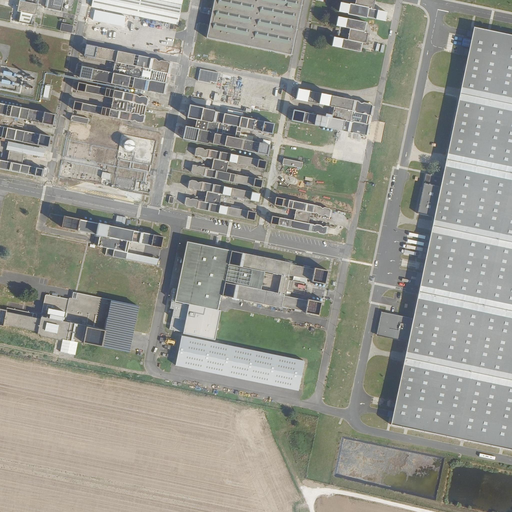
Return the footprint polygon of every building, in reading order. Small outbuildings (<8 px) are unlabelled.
[(24,0),(23,4),(18,3),(16,12),(20,12),(20,15),(32,17),(33,13),(35,14),(38,0),(24,0)] [(47,0),(46,8),(60,11),(62,6),(62,0),(47,0)] [(92,0),(91,7),(121,13),(178,24),(182,0),(92,0)] [(291,55),(302,0),(214,0),(206,38),(291,55)] [(341,2),(339,11),(354,14),(355,15),(386,21),(388,12),(374,9),(376,0),(356,0),(356,4),(351,3),(350,4),(341,2)] [(126,16),(95,10),(93,20),(124,26),(126,16)] [(32,17),(20,15),(16,14),(14,21),(30,25),(32,17)] [(334,37),(332,46),(361,52),(363,42),(367,43),(369,32),(365,31),(367,22),(338,16),(336,25),(351,28),(348,40),(334,37)] [(61,23),(59,31),(71,33),(72,26),(61,23)] [(511,33),(475,26),(444,178),(426,174),(418,213),(436,217),(415,319),(383,312),(378,335),(410,341),(393,426),(511,450),(511,33)] [(74,102),(72,109),(130,121),(132,123),(134,121),(140,123),(142,123),(143,122),(144,115),(144,114),(145,107),(146,106),(148,99),(146,97),(140,96),(137,93),(135,94),(122,92),(123,87),(149,92),(149,91),(163,94),(165,84),(165,82),(167,74),(168,73),(169,64),(166,61),(161,60),(158,61),(155,59),(128,53),(86,45),(83,56),(115,62),(112,73),(81,67),(79,78),(105,83),(104,88),(78,83),(76,91),(113,98),(111,109),(74,102)] [(218,72),(199,68),(197,80),(206,82),(207,80),(216,82),(218,72)] [(332,118),(326,117),(294,110),(292,120),(311,124),(366,135),(372,106),(371,104),(364,102),(361,103),(359,101),(351,99),(298,88),(296,99),(334,106),(332,115),(332,118)] [(231,96),(216,93),(215,101),(229,104),(230,102),(231,98),(231,96)] [(0,138),(18,142),(48,148),(50,136),(21,131),(22,127),(16,126),(18,119),(52,126),(54,114),(0,103),(0,138)] [(191,105),(188,117),(197,119),(212,121),(214,121),(255,129),(273,133),(275,123),(240,116),(216,111),(214,110),(191,105)] [(71,115),(70,121),(87,125),(88,119),(71,115)] [(214,121),(212,121),(197,119),(195,128),(210,131),(211,132),(252,140),(253,136),(240,134),(241,128),(254,131),(255,129),(214,121)] [(186,126),(184,138),(207,143),(209,142),(269,154),(271,144),(252,140),(211,132),(210,131),(195,128),(186,126)] [(124,146),(125,149),(127,150),(129,151),(132,150),(134,149),(135,146),(135,144),(134,142),(132,140),(130,140),(128,140),(126,141),(124,144),(124,146)] [(7,142),(5,149),(35,156),(37,148),(7,142)] [(265,169),(267,160),(208,148),(205,149),(204,147),(199,146),(197,147),(195,155),(198,155),(200,154),(201,156),(206,157),(208,156),(214,158),(214,159),(229,162),(265,169)] [(0,169),(46,179),(48,168),(43,167),(43,169),(21,164),(23,154),(8,151),(6,161),(0,160),(0,169)] [(284,158),(282,164),(301,168),(303,162),(284,158)] [(227,172),(229,162),(214,159),(212,169),(227,172)] [(195,165),(193,164),(192,172),(193,173),(198,174),(200,173),(202,175),(262,187),(263,179),(227,172),(212,169),(205,167),(204,166),(199,166),(197,166),(195,165)] [(102,172),(100,180),(110,182),(111,174),(102,172)] [(259,202),(260,193),(201,181),(199,182),(197,180),(192,179),(190,180),(188,187),(191,188),(193,187),(194,189),(199,190),(201,189),(207,190),(207,191),(222,194),(259,202)] [(220,205),(222,194),(207,191),(205,202),(220,205)] [(189,197),(186,197),(185,204),(186,206),(191,207),(193,206),(195,208),(255,220),(256,212),(220,205),(205,202),(198,200),(197,199),(193,198),(190,199),(189,197)] [(272,216),(270,224),(279,225),(316,233),(317,231),(318,231),(320,234),(324,234),(326,234),(328,226),(326,226),(324,227),(322,227),(321,225),(317,224),(316,225),(314,225),(313,224),(308,223),(311,213),(315,214),(316,213),(317,213),(319,215),(324,215),(329,217),(331,210),(329,208),(325,207),(322,209),(321,207),(276,197),(274,205),(296,210),(294,221),(272,216)] [(105,255),(125,260),(127,252),(129,242),(160,248),(163,237),(112,227),(112,224),(110,223),(109,226),(63,217),(61,228),(95,235),(95,239),(98,239),(97,246),(106,248),(105,255)] [(186,241),(174,301),(217,310),(220,296),(281,308),(281,306),(304,311),(305,313),(319,315),(322,302),(308,299),(307,301),(284,296),(284,294),(278,293),(278,292),(286,293),(287,291),(303,295),(306,283),(290,280),(290,278),(281,276),(281,275),(288,277),(289,274),(312,278),(311,281),(325,284),(328,270),(314,268),(314,269),(291,264),(291,263),(237,252),(186,241)] [(127,252),(125,260),(157,266),(158,259),(127,252)] [(0,309),(0,326),(2,327),(2,325),(36,332),(36,335),(40,335),(39,337),(61,341),(61,339),(85,344),(127,353),(137,305),(76,293),(75,299),(68,298),(68,299),(44,295),(39,321),(35,320),(36,315),(6,309),(5,311),(0,309)] [(217,310),(174,301),(171,301),(170,308),(173,309),(169,329),(183,332),(183,334),(214,340),(220,311),(217,310)] [(304,362),(182,336),(176,366),(298,391),(304,362)]
